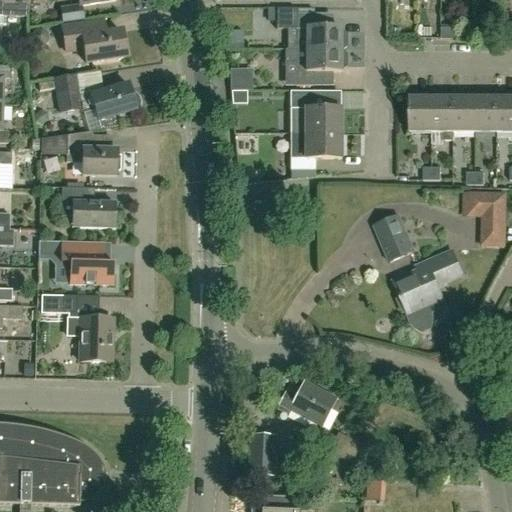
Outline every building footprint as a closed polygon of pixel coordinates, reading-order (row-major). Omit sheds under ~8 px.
[(27,5),(27,0),(0,0),(0,25),(2,25),(2,17),(26,18),(27,5)] [(77,0),(79,7),(60,10),(63,25),(84,21),(82,6),(117,1),(117,0),(77,0)] [(284,51),(343,50),(347,47),(347,34),(343,31),(341,31),(341,28),(314,29),(314,15),(297,15),(297,10),(276,10),(276,30),(296,30),(296,40),(305,40),(305,50),(284,50),(284,51)] [(107,34),(105,22),(62,29),(66,53),(87,50),(89,63),(125,57),(121,32),(107,34)] [(314,73),(341,73),(341,70),(343,70),(347,67),(347,54),(343,51),(343,50),(284,51),(284,65),(296,65),(296,87),(314,87),(314,73)] [(0,106),(1,107),(2,80),(9,80),(9,68),(0,67),(0,106)] [(256,92),(255,70),(233,71),(234,93),(256,92)] [(81,112),(81,110),(94,108),(98,123),(99,122),(103,132),(119,130),(115,117),(136,111),(128,85),(102,93),(99,74),(75,77),(54,80),(59,115),(81,112)] [(290,135),(340,135),(340,110),(315,110),(315,97),(290,97),(290,135)] [(511,98),(496,99),(497,134),(511,133),(511,98)] [(432,134),(432,99),(409,99),(410,134),(432,134)] [(454,142),(453,134),(453,99),(432,99),(432,134),(432,147),(444,147),(444,142),(454,142)] [(453,99),(453,134),(475,134),(475,99),(453,99)] [(475,99),(475,134),(497,134),(496,99),(475,99)] [(91,152),(92,134),(66,137),(65,164),(81,165),(81,178),(115,179),(116,173),(119,173),(120,158),(116,158),(116,152),(91,152)] [(290,135),(290,160),(290,171),(315,171),(315,160),(340,160),(340,135),(290,135)] [(0,166),(10,167),(10,155),(0,154),(0,166)] [(423,169),(423,182),(432,182),(432,169),(423,169)] [(441,169),(432,169),(432,182),(441,182),(441,169)] [(475,187),(475,174),(467,174),(467,187),(475,187)] [(475,174),(475,187),(484,187),(484,174),(475,174)] [(89,190),(61,190),(60,218),(71,218),(71,230),(114,231),(115,205),(93,204),(89,200),(89,190)] [(469,195),(469,217),(483,217),(483,219),(505,219),(505,195),(469,195)] [(0,215),(0,231),(8,232),(9,216),(0,215)] [(390,264),(414,253),(399,217),(375,228),(390,264)] [(0,247),(12,248),(13,232),(8,232),(0,231),(0,247)] [(103,245),(38,243),(38,257),(60,257),(60,262),(69,263),(69,286),(113,287),(113,265),(102,265),(103,245)] [(442,300),(436,286),(463,275),(453,252),(415,269),(417,274),(394,284),(400,299),(397,300),(403,315),(406,313),(411,323),(415,329),(422,333),(430,330),(431,322),(430,315),(427,307),(442,300)] [(0,291),(0,302),(11,303),(11,291),(0,291)] [(76,320),(76,298),(42,297),(41,314),(68,315),(67,337),(80,338),(80,364),(111,364),(112,321),(76,320)] [(0,330),(1,330),(1,321),(22,321),(22,308),(0,307),(0,330)] [(279,407),(288,411),(322,428),(336,400),(305,384),(301,392),(289,387),(279,407)] [(29,511),(30,507),(79,508),(79,504),(89,502),(97,497),(103,489),(105,479),(107,480),(108,472),(105,472),(100,462),(93,453),(85,446),(75,442),(55,435),(34,430),(21,428),(7,427),(0,426),(0,504),(19,505),(18,511),(29,511)] [(354,465),(364,446),(361,444),(338,433),(328,452),(354,465)] [(274,478),(276,437),(248,435),(247,476),(274,478)] [(312,469),(311,479),(329,481),(329,471),(312,469)] [(298,511),(299,499),(251,497),(250,511),(298,511)]
